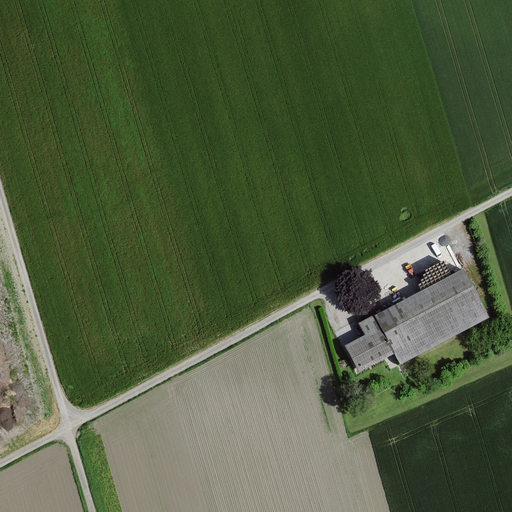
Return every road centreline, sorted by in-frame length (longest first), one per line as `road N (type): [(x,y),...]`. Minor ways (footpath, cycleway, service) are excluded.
road 1 (track): [(0,464),(511,192)]
road 2 (unclassified): [(94,511),(0,189)]
